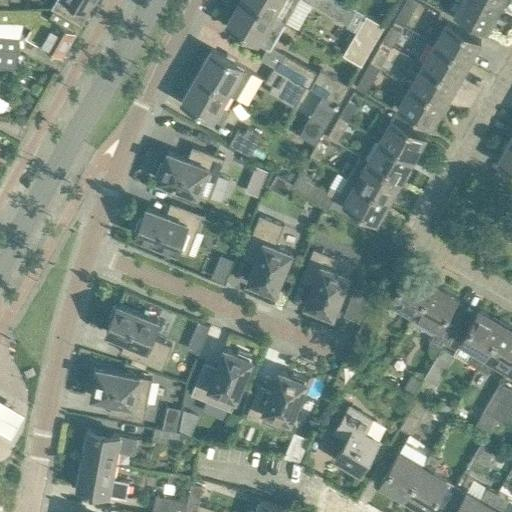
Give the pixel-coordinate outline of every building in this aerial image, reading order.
[(81,22),(93,0),(53,0),(51,4),(81,22)] [(271,45),(286,20),(250,0),(239,0),(227,22),(268,45),(261,57),(274,65),(307,85),(323,94),(339,103),(350,84),(321,67),(318,72),(271,45)] [(250,0),(286,20),(297,0),(250,0)] [(367,15),(341,0),(306,0),(359,30),(367,15)] [(488,28),(499,6),(486,0),(461,0),(455,11),(488,28)] [(406,1),(396,18),(405,24),(415,7),(406,1)] [(62,55),(80,24),(54,8),(51,12),(49,17),(40,12),(40,5),(0,5),(0,20),(22,20),(32,26),(27,34),(62,55)] [(359,30),(345,54),(362,64),(386,23),(368,13),(367,15),(359,30)] [(481,39),(447,19),(435,41),(468,60),(479,39),(481,40),(481,39)] [(393,22),(384,39),(393,44),(403,27),(393,22)] [(20,35),(0,32),(0,63),(15,66),(17,50),(18,50),(20,35)] [(468,60),(435,41),(423,61),(456,81),(468,60)] [(381,43),(371,60),(381,66),(391,48),(381,43)] [(252,70),(212,47),(197,73),(228,91),(237,96),(245,83),(252,70)] [(456,81),(423,61),(410,83),(443,102),(456,81)] [(295,105),(307,85),(274,65),(265,80),(273,84),(269,90),(295,105)] [(368,66),(359,81),(369,87),(378,71),(368,66)] [(220,104),(228,91),(197,73),(182,99),(222,122),(229,110),(220,104)] [(443,102),(410,83),(398,104),(433,124),(433,123),(432,122),(443,102)] [(317,142),(320,137),(339,103),(323,94),(300,133),(317,142)] [(350,98),(340,113),(350,119),(359,104),(350,98)] [(392,115),(380,137),(413,156),(424,135),(426,136),(426,135),(392,115)] [(338,117),(328,135),(337,140),(348,123),(338,117)] [(238,128),(230,141),(251,154),(263,134),(248,126),(245,132),(238,128)] [(320,137),(317,142),(311,152),(320,158),(329,142),(320,137)] [(401,177),(413,156),(380,137),(368,158),(401,177)] [(511,138),(510,138),(498,159),(511,166),(511,138)] [(161,161),(155,174),(158,175),(158,177),(209,197),(210,195),(221,199),(229,177),(219,173),(225,157),(199,147),(194,159),(168,149),(164,162),(161,161)] [(401,177),(368,158),(359,153),(353,163),(362,168),(356,179),(389,198),(401,177)] [(256,162),(247,187),(259,192),(268,169),(269,167),(256,162)] [(389,198),(356,179),(348,174),(339,189),(329,183),(326,188),(308,178),(311,174),(301,168),(292,184),(322,202),(328,192),(378,220),(378,219),(377,218),(389,198)] [(137,231),(136,233),(188,253),(203,213),(177,202),(172,215),(147,205),(142,218),(139,217),(134,230),(137,231)] [(274,290),(276,291),(292,250),(276,244),(284,223),(260,213),(245,249),(258,254),(247,279),(260,284),(259,287),(272,292),(274,290)] [(379,238),(374,250),(387,255),(392,244),(379,238)] [(331,313),(333,314),(354,263),(314,246),(303,272),(316,277),(305,303),(318,308),(317,311),(330,316),(331,313)] [(415,312),(434,279),(430,276),(429,278),(409,267),(391,298),(415,312)] [(214,270),(212,275),(224,280),(228,271),(221,268),(214,270)] [(439,281),(434,279),(415,312),(439,326),(430,341),(441,348),(463,311),(451,305),(457,295),(437,283),(439,281)] [(371,291),(356,285),(344,313),(359,319),(371,291)] [(158,319),(118,302),(117,304),(114,303),(109,316),(112,317),(107,330),(132,341),(127,353),(162,367),(172,343),(152,335),(158,319)] [(370,308),(354,336),(366,343),(382,315),(370,308)] [(478,365),(505,320),(500,317),(499,319),(479,308),(461,340),(476,349),(469,360),(478,365)] [(509,368),(511,363),(511,326),(508,324),(509,322),(505,320),(478,365),(488,372),(496,360),(509,368)] [(199,322),(197,328),(205,332),(208,325),(199,322)] [(232,409),(253,357),(251,356),(252,354),(239,348),(237,351),(225,346),(214,371),(202,366),(191,392),(232,409)] [(454,353),(443,347),(425,376),(437,383),(454,353)] [(152,377),(98,365),(97,367),(94,367),(91,381),(94,381),(92,395),(118,400),(116,413),(143,419),(152,377)] [(28,368),(24,370),(27,376),(31,374),(35,372),(32,366),(28,368)] [(286,431),(308,380),(306,379),(307,376),(293,371),(292,373),(280,368),(269,394),(257,388),(246,414),(286,431)] [(495,417),(511,388),(511,387),(501,381),(484,410),(495,417)] [(511,418),(511,388),(495,417),(509,424),(511,418)] [(0,391),(0,422),(11,428),(24,405),(0,391)] [(417,398),(400,427),(411,434),(428,405),(417,398)] [(349,405),(345,411),(335,428),(347,436),(336,455),(356,466),(354,469),(359,471),(369,454),(379,439),(365,430),(372,419),(349,405)] [(138,437),(88,427),(82,457),(115,463),(118,450),(135,453),(138,437)] [(155,427),(153,438),(179,442),(180,432),(155,427)] [(403,497),(422,464),(399,450),(381,481),(400,492),(399,495),(403,497)] [(457,484),(433,471),(441,458),(430,452),(422,464),(403,497),(408,500),(409,498),(429,509),(434,501),(444,506),(457,484)] [(115,463),(82,457),(77,486),(127,496),(130,481),(113,478),(115,463)] [(193,482),(189,500),(199,502),(202,484),(193,482)] [(486,511),(499,491),(489,486),(481,499),(466,490),(453,511),(486,511)] [(503,511),(501,510),(507,497),(499,491),(486,511),(503,511)] [(186,511),(189,500),(157,493),(153,511),(186,511)] [(260,497),(255,511),(294,511),(296,509),(260,497)] [(196,511),(199,502),(189,500),(186,511),(196,511)]
